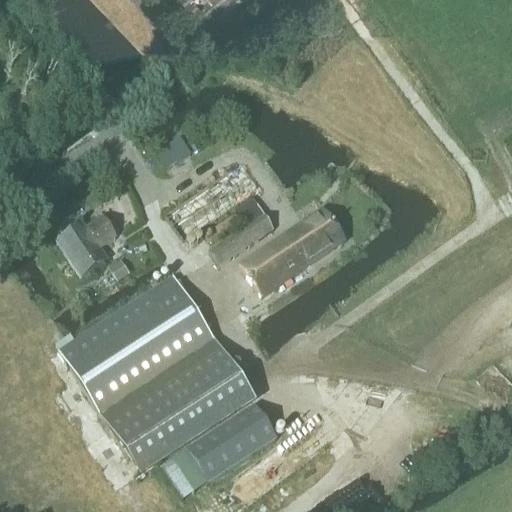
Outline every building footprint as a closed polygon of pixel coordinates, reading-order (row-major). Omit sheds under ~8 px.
[(182,147),(179,141),(155,156),(165,174),(190,158),(183,146),(182,147)] [(183,249),(260,197),(240,167),(163,219),(183,249)] [(219,272),(273,235),(255,207),(237,218),(245,230),(208,256),(219,272)] [(262,303),(345,247),(320,212),(237,269),(262,303)] [(116,243),(102,223),(85,235),(80,229),(56,246),(81,283),(107,265),(100,254),(116,243)] [(117,286),(129,279),(120,265),(108,273),(117,286)] [(104,428),(219,354),(171,281),(57,355),(104,428)] [(219,354),(104,428),(140,483),(159,470),(181,505),(206,489),(206,490),(276,445),(253,410),(255,408),(219,354)]
